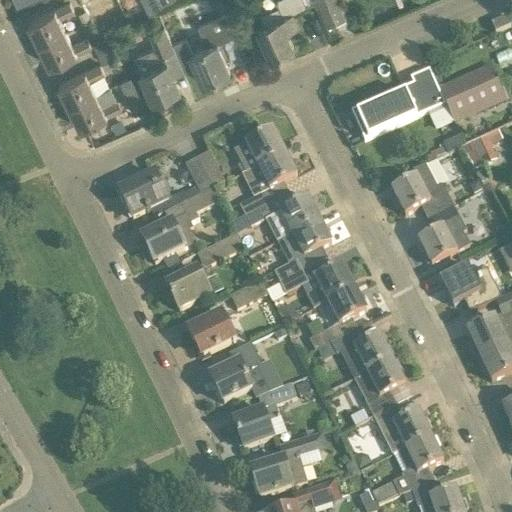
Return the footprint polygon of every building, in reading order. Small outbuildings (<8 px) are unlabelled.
[(163,8),(158,0),(141,0),(150,15),(163,8)] [(176,0),(158,0),(163,8),(177,1),(176,0)] [(276,0),(279,7),(260,16),(266,27),(257,31),(270,59),(294,49),(287,33),(299,27),(294,14),(308,8),(304,0),(276,0)] [(334,0),(314,0),(326,28),(343,20),(334,0)] [(39,45),(66,32),(60,19),(74,12),(70,3),(28,23),(39,45)] [(90,19),(86,11),(78,15),(83,23),(90,19)] [(218,44),(231,38),(241,34),(232,12),(199,27),(208,47),(193,54),(186,38),(173,44),(184,70),(195,66),(203,85),(230,73),(218,44)] [(511,29),(507,20),(491,27),(495,36),(511,29)] [(184,70),(173,44),(165,25),(148,33),(155,48),(134,57),(140,73),(153,102),(178,91),(172,76),(184,70)] [(50,68),(92,47),(87,38),(72,45),(66,32),(39,45),(50,68)] [(98,54),(114,47),(109,37),(94,44),(98,54)] [(118,57),(114,47),(98,54),(103,64),(118,57)] [(70,108),(97,95),(90,81),(105,74),(101,65),(59,86),(70,108)] [(439,93),(445,109),(499,85),(492,69),(439,93)] [(365,144),(445,109),(439,93),(430,74),(412,82),(418,96),(408,100),(404,92),(352,115),(365,144)] [(121,83),(132,104),(143,99),(132,77),(121,83)] [(499,85),(445,109),(453,127),(507,103),(499,85)] [(118,101),(117,101),(110,88),(97,95),(70,108),(80,130),(122,110),(118,101)] [(122,130),(123,125),(118,121),(113,123),(112,129),(117,132),(122,130)] [(234,154),(245,177),(285,157),(273,134),(234,154)] [(443,147),(444,149),(431,156),(434,164),(465,150),(460,139),(443,147)] [(488,167),(481,152),(490,148),(486,140),(466,149),(476,172),(488,167)] [(198,162),(213,192),(225,186),(209,156),(198,162)] [(242,179),(247,189),(259,182),(267,195),(297,180),(285,157),(245,177),(242,179)] [(201,199),(213,192),(198,162),(185,169),(196,190),(201,199)] [(428,224),(453,211),(442,189),(437,191),(425,168),(412,174),(416,182),(392,194),(405,219),(421,211),(428,224)] [(486,196),(492,193),(482,174),(476,177),(485,194),(486,196)] [(201,199),(196,190),(185,196),(184,194),(167,203),(155,177),(119,195),(133,223),(151,214),(155,221),(167,216),(201,199)] [(470,189),(474,197),(482,193),(477,185),(470,189)] [(213,192),(201,199),(167,216),(171,226),(142,241),(155,268),(163,264),(168,273),(180,267),(176,257),(187,251),(181,238),(193,232),(191,228),(199,224),(196,218),(220,206),(213,192)] [(245,220),(268,209),(262,198),(254,202),(253,201),(239,208),(245,220)] [(308,201),(278,217),(284,229),(271,235),(277,246),(320,224),(308,201)] [(245,220),(251,231),(265,224),(273,219),(268,209),(245,220)] [(432,270),(469,250),(463,237),(466,235),(453,211),(428,224),(434,237),(419,245),(432,270)] [(332,247),(320,224),(277,246),(289,269),(274,276),(280,287),(302,276),(297,265),(332,247)] [(211,270),(245,253),(237,239),(204,255),(211,270)] [(511,258),(511,247),(499,253),(504,263),(511,258)] [(317,282),(322,291),(306,300),(313,313),(328,306),(355,292),(343,269),(317,282)] [(495,305),(502,302),(487,273),(473,280),(468,269),(439,284),(453,310),(464,305),(470,316),(495,305)] [(180,316),(223,294),(216,279),(209,283),(203,270),(165,289),(173,303),(174,303),(180,316)] [(280,287),(274,276),(261,284),(266,295),(280,287)] [(286,299),(308,287),(302,276),(280,287),(286,299)] [(239,313),(268,299),(266,295),(261,284),(232,299),(239,313)] [(367,315),(355,292),(328,306),(339,328),(367,315)] [(511,317),(511,297),(502,302),(495,305),(501,319),(467,335),(479,360),(511,345),(511,320),(511,318),(511,317)] [(300,319),(295,308),(294,306),(278,313),(285,327),(300,319)] [(187,334),(194,348),(202,362),(236,346),(222,317),(187,334)] [(315,355),(330,347),(338,343),(331,331),(309,343),(315,355)] [(283,332),(275,336),(278,342),(286,338),(283,332)] [(357,333),(338,343),(330,347),(336,358),(340,356),(354,384),(392,363),(380,339),(365,347),(357,333)] [(511,345),(479,360),(491,386),(511,376),(511,345)] [(256,403),(258,402),(270,397),(257,370),(261,368),(251,347),(228,358),(233,368),(210,380),(223,407),(251,393),(256,403)] [(354,384),(363,403),(373,422),(397,409),(390,396),(405,388),(392,363),(354,384)] [(307,386),(292,392),(296,403),(311,397),(307,386)] [(258,402),(262,414),(233,425),(244,453),(273,442),(267,427),(280,422),(276,410),(296,403),(291,389),(270,397),(258,402)] [(511,407),(503,411),(511,431),(511,407)] [(373,422),(382,439),(392,459),(393,458),(431,440),(419,416),(404,423),(397,409),(373,422)] [(298,438),(300,445),(316,440),(314,433),(298,438)] [(308,487),(300,463),(328,453),(323,438),(316,440),(300,445),(279,452),(282,463),(251,473),(260,502),(293,492),(308,487)] [(393,458),(403,478),(402,478),(403,481),(392,486),(398,498),(399,500),(403,499),(434,486),(427,473),(443,465),(431,440),(393,458)] [(371,469),(366,460),(361,458),(353,462),(359,474),(371,469)] [(348,464),(346,470),(348,475),(351,479),(359,477),(354,465),(348,464)] [(316,511),(341,504),(335,486),(292,500),(295,510),(288,511),(316,511)] [(392,486),(371,496),(375,503),(377,508),(398,498),(392,486)] [(417,511),(428,509),(429,511),(463,511),(457,493),(440,499),(434,486),(403,499),(406,507),(414,504),(417,511)] [(361,499),(365,507),(375,503),(371,496),(371,495),(361,499)]
